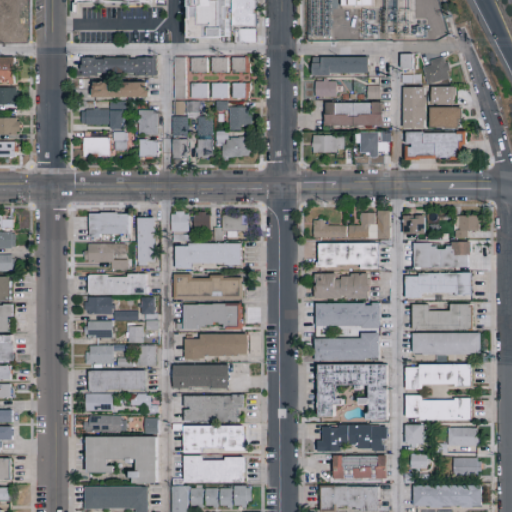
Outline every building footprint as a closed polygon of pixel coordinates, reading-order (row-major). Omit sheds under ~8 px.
[(81,4),(81,15),(77,15),(77,4),(79,4),(79,0),(153,0),(154,4),(81,4)] [(259,28),(236,28),(236,38),(226,38),(226,40),(195,40),(195,0),(257,0),(257,1),(259,1),(259,10),(258,10),(258,15),(259,15),(259,28)] [(2,28),(21,28),(21,40),(2,40),(2,28)] [(238,30),(259,31),(259,44),(238,44),(238,30)] [(214,59),(226,59),(226,57),(229,57),(229,59),(230,59),(230,74),(214,74),(214,59)] [(368,58),(312,57),(312,74),(368,75),(368,58)] [(194,59),(206,59),(206,58),(208,58),(208,59),(210,59),(209,74),(194,74),(194,59)] [(235,59),(247,59),(247,58),(249,58),(249,59),(251,59),(251,65),(252,65),(252,74),(235,74),(235,59)] [(422,63),(428,84),(451,78),(445,58),(422,63)] [(0,59),(18,59),(18,68),(19,68),(19,76),(18,76),(18,86),(12,86),(12,84),(0,84),(0,59)] [(86,60),(94,59),(99,60),(99,61),(108,61),(108,59),(132,60),(132,61),(141,61),(141,59),(149,60),(149,59),(160,60),(160,78),(153,77),(153,78),(142,77),(142,78),(139,78),(139,77),(101,77),(101,78),(94,78),(86,78),(86,73),(85,73),(85,67),(86,67),(86,60)] [(177,59),(188,59),(188,100),(177,100),(177,59)] [(314,97),(335,98),(336,81),(315,81),(314,97)] [(235,85),(241,85),(241,83),(245,83),(245,85),(253,85),(253,94),(251,94),(251,99),(235,100),(235,85)] [(98,84),(150,84),(150,92),(153,92),(153,99),(96,99),(96,91),(98,91),(98,84)] [(194,85),(200,85),(200,84),(204,84),(204,85),(209,85),(209,100),(194,100),(194,85)] [(214,85),(220,85),(220,84),(224,84),(224,85),(230,85),(230,100),(214,100),(214,85)] [(379,86),(367,86),(367,99),(379,99),(379,86)] [(455,87),(431,86),(430,103),(455,104),(455,87)] [(403,128),(425,128),(426,87),(403,87),(403,128)] [(0,89),(19,90),(19,94),(22,94),(22,101),(19,101),(19,106),(0,106),(0,89)] [(382,102),(324,103),(324,126),(382,125),(382,102)] [(112,103),(128,103),(128,112),(112,112),(112,103)] [(175,103),(187,103),(188,116),(175,117),(175,103)] [(189,103),(206,103),(206,114),(201,114),(201,118),(200,118),(200,119),(191,119),(191,118),(189,118),(189,114),(188,114),(189,103)] [(218,103),(230,103),(230,112),(218,111),(218,103)] [(461,107),(430,107),(430,128),(461,128),(461,107)] [(232,109),(251,109),(251,115),(255,115),(255,126),(252,126),(252,128),(243,128),(243,132),(232,132),(232,109)] [(89,112),(97,112),(97,110),(101,110),(101,112),(112,111),(112,126),(99,127),(99,126),(89,126),(89,125),(84,125),(84,113),(89,113),(89,112)] [(114,112),(127,112),(127,131),(118,131),(118,132),(115,132),(115,131),(114,131),(114,112)] [(141,112),(159,112),(159,136),(141,136),(141,125),(139,125),(139,122),(141,122),(141,112)] [(175,118),(190,118),(190,127),(192,127),(192,132),(190,132),(190,138),(174,138),(175,118)] [(200,118),(215,118),(216,137),(200,138),(200,132),(199,132),(199,126),(200,126),(200,118)] [(0,119),(19,120),(19,123),(23,123),(23,133),(20,133),(20,137),(0,137),(0,119)] [(406,133),(406,146),(405,146),(405,158),(463,157),(463,132),(406,133)] [(218,133),(230,133),(230,141),(227,141),(227,145),(224,145),(224,147),(219,147),(218,133)] [(116,134),(130,134),(130,152),(118,152),(118,143),(116,143),(116,134)] [(344,152),(344,135),(312,136),(313,153),(344,152)] [(359,135),(358,156),(378,156),(378,151),(389,152),(389,136),(359,135)] [(233,140),(241,139),(241,138),(255,138),(255,154),(252,154),(252,158),(244,158),(244,159),(231,159),(231,161),(225,162),(225,146),(229,146),(229,142),(233,142),(233,140)] [(86,140),(113,139),(113,159),(101,159),(101,155),(94,155),(94,158),(87,159),(87,153),(85,153),(85,145),(86,145),(86,140)] [(143,141),(149,141),(149,143),(161,142),(161,158),(155,158),(155,160),(149,160),(149,159),(143,159),(143,141)] [(175,141),(190,141),(190,149),(192,149),(192,154),(190,154),(190,160),(175,160),(175,141)] [(200,141),(215,141),(215,160),(200,160),(200,155),(198,155),(198,149),(200,149),(200,141)] [(0,144),(19,144),(19,149),(22,149),(22,154),(18,154),(19,159),(0,159),(0,144)] [(178,212),(187,212),(187,215),(191,215),(191,232),(185,232),(185,236),(196,235),(196,241),(175,242),(175,232),(174,232),(173,215),(178,215),(178,212)] [(201,215),(201,212),(208,212),(208,215),(213,215),(213,232),(216,232),(216,241),(196,241),(196,215),(201,215)] [(389,212),(360,212),(360,225),(325,226),(325,220),(313,220),(313,239),(389,238),(389,212)] [(104,213),(120,213),(120,215),(132,215),(132,235),(102,235),(102,238),(93,238),(93,214),(104,214),(104,213)] [(0,215),(8,216),(8,219),(16,219),(16,228),(1,228),(1,231),(0,231),(0,215)] [(244,215),(244,216),(250,216),(250,232),(239,232),(240,239),(229,239),(229,232),(225,232),(225,216),(244,215)] [(403,234),(425,234),(424,215),(403,216),(403,234)] [(478,215),(457,215),(458,238),(468,238),(468,231),(478,231),(478,215)] [(140,218),(158,218),(158,262),(148,262),(148,266),(140,266),(140,218)] [(225,228),(225,241),(217,241),(216,229),(225,228)] [(0,233),(14,233),(14,235),(17,235),(17,248),(14,248),(14,250),(0,250),(0,233)] [(469,242),(448,242),(448,249),(433,249),(433,243),(414,243),(414,267),(469,268),(469,242)] [(378,244),(318,243),(318,265),(360,266),(360,269),(377,269),(378,244)] [(90,245),(127,244),(127,246),(128,246),(128,252),(127,252),(127,255),(116,255),(116,260),(130,260),(130,270),(113,270),(113,263),(90,263),(90,261),(87,261),(86,252),(90,252),(90,245)] [(192,244),(243,244),(243,266),(227,266),(227,263),(194,263),(194,268),(179,268),(179,247),(192,247),(192,244)] [(0,255),(14,255),(14,259),(19,259),(19,265),(17,265),(16,272),(0,272),(0,255)] [(406,273),(405,299),(424,299),(424,294),(470,295),(471,274),(406,273)] [(148,274),(149,287),(150,287),(150,295),(91,295),(91,276),(92,276),(92,275),(110,275),(110,277),(130,277),(130,274),(148,274)] [(176,274),(194,274),(194,279),(212,279),(212,275),(226,275),(226,278),(245,278),(245,300),(176,300),(176,274)] [(368,298),(368,275),(336,276),(336,274),(315,274),(315,299),(368,298)] [(0,277),(12,277),(12,301),(0,301),(0,277)] [(90,298),(114,297),(114,305),(117,305),(117,309),(114,309),(114,315),(90,315),(90,311),(87,311),(87,303),(90,303),(90,298)] [(157,298),(157,314),(160,314),(160,320),(148,320),(148,315),(143,315),(143,309),(141,309),(141,304),(143,304),(143,298),(157,298)] [(244,303),(245,330),(226,330),(226,325),(221,325),(221,323),(216,323),(216,325),(209,325),(209,328),(203,328),(203,331),(179,332),(179,324),(186,324),(186,305),(228,304),(228,303),(244,303)] [(379,327),(379,303),(316,303),(316,327),(379,327)] [(0,306),(6,306),(5,304),(15,304),(15,317),(10,317),(11,332),(0,332),(0,306)] [(412,305),(412,328),(472,328),(472,304),(450,304),(450,311),(428,311),(428,305),(412,305)] [(116,312),(141,312),(141,321),(116,322),(116,312)] [(148,321),(160,321),(160,331),(148,331),(148,321)] [(114,322),(114,339),(90,339),(90,335),(87,335),(87,327),(90,327),(90,322),(114,322)] [(130,327),(145,327),(145,344),(130,344),(130,338),(128,338),(128,333),(130,333),(130,327)] [(379,333),(361,333),(361,339),(314,339),(314,361),(379,361),(379,333)] [(480,333),(412,333),(412,355),(481,354),(480,333)] [(250,334),(250,356),(206,356),(206,359),(187,359),(187,339),(202,339),(202,334),(250,334)] [(0,335),(14,335),(14,341),(16,341),(16,361),(0,361),(0,335)] [(91,347),(127,346),(127,352),(115,353),(116,365),(87,365),(87,353),(92,353),(91,347)] [(137,348),(142,348),(142,347),(158,347),(158,367),(142,367),(142,366),(137,366),(137,348)] [(120,359),(136,359),(136,368),(120,368),(120,359)] [(176,365),(232,365),(232,380),(231,380),(231,389),(214,389),(214,387),(192,387),(192,389),(176,389),(176,365)] [(318,365),(318,416),(334,417),(334,406),(343,406),(343,399),(336,399),(336,386),(368,386),(368,403),(367,403),(367,421),(387,421),(387,365),(318,365)] [(471,365),(405,365),(405,390),(422,390),(422,386),(471,385),(471,365)] [(0,367),(12,367),(12,371),(15,371),(15,375),(12,375),(12,380),(0,380),(0,367)] [(148,371),(148,393),(142,393),(142,390),(117,390),(117,393),(91,393),(91,371),(148,371)] [(0,385),(12,385),(12,391),(15,391),(15,395),(12,395),(12,399),(5,399),(4,400),(0,400),(0,385)] [(88,395),(115,395),(115,412),(88,412),(88,395)] [(133,396),(139,396),(139,395),(148,395),(148,397),(153,397),(153,406),(160,406),(160,415),(147,415),(147,406),(133,406),(133,396)] [(186,396),(235,396),(235,395),(246,395),(246,408),(241,408),(241,423),(187,423),(186,410),(192,410),(192,408),(186,408),(186,396)] [(471,420),(471,399),(422,400),(422,396),(405,396),(405,420),(471,420)] [(0,411),(15,411),(15,423),(0,423),(0,411)] [(91,417),(124,417),(124,421),(129,421),(129,432),(123,432),(123,433),(88,434),(88,431),(86,431),(86,423),(91,423),(91,417)] [(147,419),(160,419),(160,432),(147,432),(147,419)] [(424,425),(405,425),(404,443),(423,443),(424,425)] [(186,427),(246,426),(246,432),(245,432),(245,436),(247,436),(248,452),(227,452),(227,448),(204,448),(204,453),(186,453),(186,427)] [(318,452),(341,452),(341,448),(383,449),(383,440),(387,440),(387,426),(322,426),(322,442),(318,442),(318,452)] [(0,427),(14,427),(14,431),(17,431),(17,437),(15,437),(15,441),(2,441),(2,443),(5,443),(5,448),(2,448),(2,453),(0,453),(0,427)] [(477,427),(447,428),(448,446),(478,445),(477,427)] [(90,437),(160,437),(160,484),(136,484),(136,478),(132,478),(132,471),(139,471),(139,459),(135,459),(135,463),(129,463),(129,459),(110,459),(110,466),(117,466),(117,473),(90,473),(90,437)] [(426,468),(426,454),(410,454),(410,469),(426,468)] [(332,479),(386,480),(387,457),(333,455),(332,479)] [(186,457),(204,457),(205,461),(227,461),(227,458),(248,458),(248,473),(245,473),(245,477),(246,477),(246,483),(186,483),(186,457)] [(0,458),(13,458),(13,480),(2,480),(2,483),(0,483),(0,458)] [(452,475),(481,474),(481,458),(452,459),(452,475)] [(481,506),(481,485),(413,486),(414,507),(481,506)] [(379,487),(322,486),(321,509),(388,511),(388,506),(378,505),(379,487)] [(174,511),(174,487),(192,487),(192,491),(190,491),(190,511),(192,511),(174,511)] [(236,487),(248,487),(248,489),(253,489),(253,502),(248,502),(248,509),(243,509),(243,507),(236,507),(236,487)] [(0,488),(14,488),(14,502),(0,502),(0,488)] [(87,488),(151,488),(151,511),(139,511),(139,510),(133,510),(133,509),(105,509),(105,510),(87,510),(87,488)] [(192,490),(205,489),(205,509),(200,509),(200,507),(192,507),(192,490)] [(206,489),(219,490),(219,509),(214,509),(214,507),(206,507),(206,489)] [(221,490),(233,489),(234,506),(230,506),(230,504),(221,504),(221,490)]
